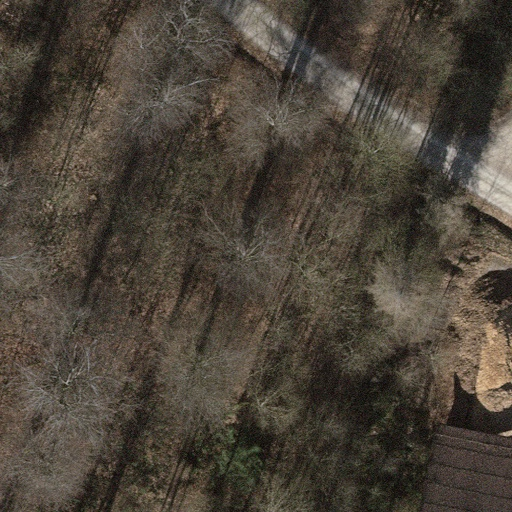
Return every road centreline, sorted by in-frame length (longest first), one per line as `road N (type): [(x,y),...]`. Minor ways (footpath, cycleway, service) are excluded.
road 1 (motorway): [(0,495),(511,421)]
road 2 (track): [(511,193),(176,0)]
road 3 (motorway): [(252,0),(0,36)]
